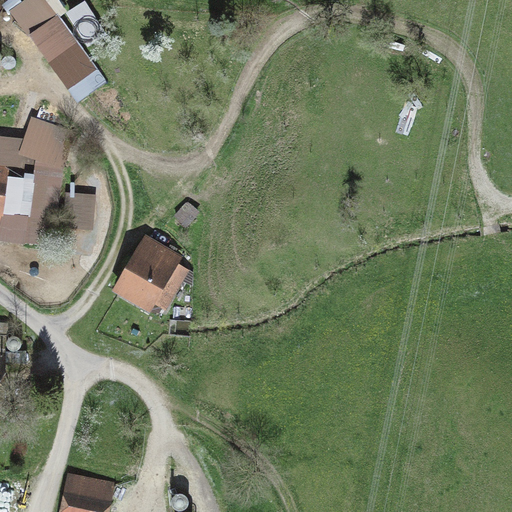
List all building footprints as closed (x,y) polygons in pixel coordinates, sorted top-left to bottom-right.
[(82,98),(104,82),(56,16),(42,3),(22,18),(82,98)] [(69,16),(89,46),(105,35),(85,4),(69,16)] [(7,168),(0,218),(0,230),(56,238),(72,116),(30,110),(27,132),(26,142),(37,144),(34,171),(7,168)] [(174,262),(176,257),(147,240),(122,284),(164,309),(187,270),(174,262)] [(105,511),(112,484),(72,476),(64,511),(105,511)]
